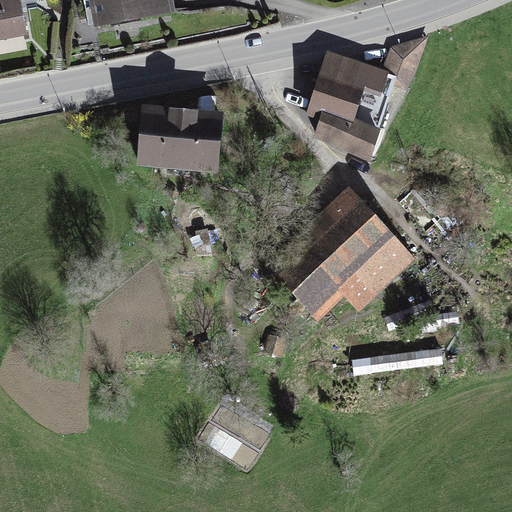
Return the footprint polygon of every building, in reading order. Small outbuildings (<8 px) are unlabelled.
[(28,0),(0,0),(0,58),(38,52),(28,0)] [(173,12),(170,0),(83,0),(90,31),(173,12)] [(384,72),(328,53),(306,118),(320,123),(314,140),(370,165),(382,132),(379,131),(394,88),(407,92),(429,37),(392,48),(384,72)] [(221,174),(226,115),(143,109),(138,168),(221,174)] [(415,260),(350,189),(306,230),(317,243),(279,278),(319,324),(345,300),(360,315),(415,260)] [(356,358),(356,372),(443,367),(442,353),(356,358)]
